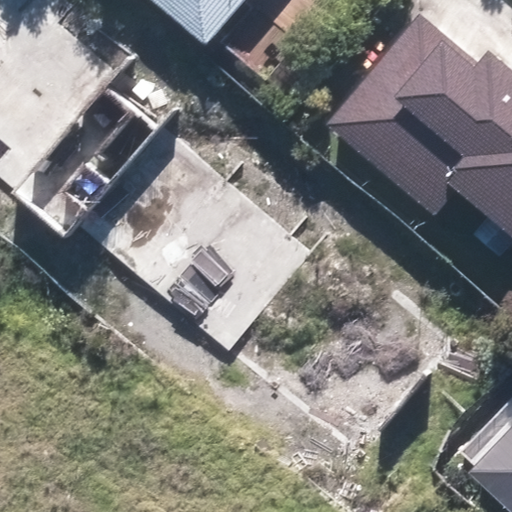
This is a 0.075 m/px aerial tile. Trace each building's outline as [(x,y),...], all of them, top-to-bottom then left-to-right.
[(65,0),(23,0),(0,25),(0,163),(34,126),(67,155),(81,139),(145,197),(208,128),(65,0)] [(135,0),(199,55),(246,0),(135,0)] [(416,22),(319,134),(426,226),(444,206),(511,264),(511,79),(485,56),(473,70),(416,22)] [(324,71),(296,47),(261,88),(289,112),(324,71)] [(511,511),(511,427),(469,473),(510,511),(511,511)] [(129,484),(78,439),(13,511),(205,511),(231,484),(174,434),(129,484)]
